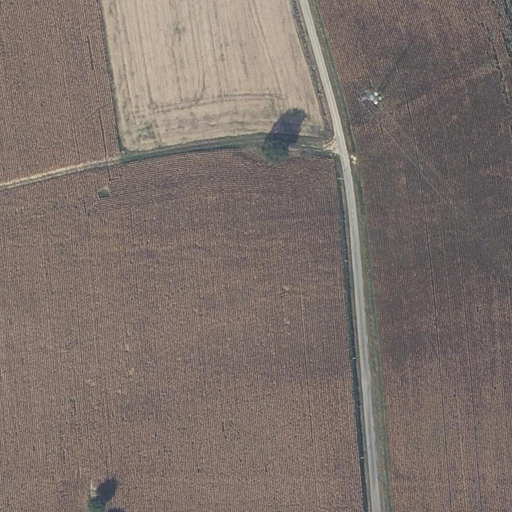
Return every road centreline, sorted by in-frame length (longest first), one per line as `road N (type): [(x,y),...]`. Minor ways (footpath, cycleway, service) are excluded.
road 1 (unclassified): [(377,511),(355,231),(305,0)]
road 2 (track): [(0,185),(247,141),(341,143)]
